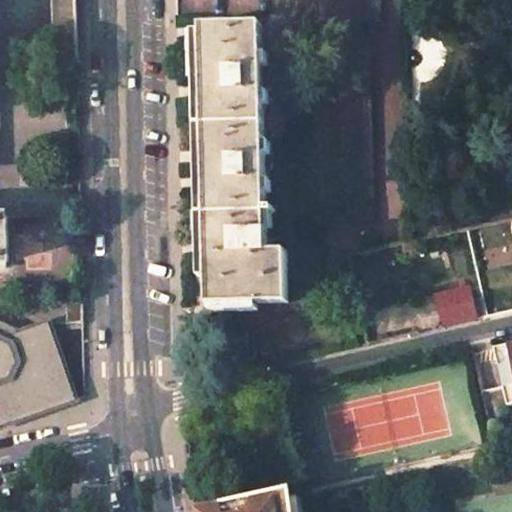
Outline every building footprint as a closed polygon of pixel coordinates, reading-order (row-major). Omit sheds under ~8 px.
[(380,0),(281,0),(282,24),(381,22),(380,0)] [(262,24),(202,26),(203,71),(205,160),(207,255),(208,305),(288,303),(287,251),(268,251),(267,214),(267,209),(262,24)] [(369,37),(341,37),(345,221),(374,220),(369,37)] [(0,262),(8,262),(7,216),(0,216),(0,262)] [(471,289),(436,297),(444,327),(478,319),(471,289)] [(84,303),(68,303),(69,324),(84,323),(84,303)] [(0,428),(77,401),(50,322),(19,333),(0,323),(0,428)] [(508,415),(511,413),(511,344),(493,349),(508,415)] [(293,511),(290,491),(218,507),(217,509),(202,511),(293,511)]
